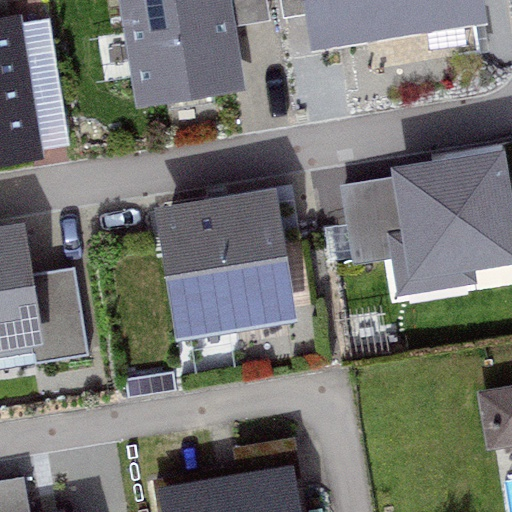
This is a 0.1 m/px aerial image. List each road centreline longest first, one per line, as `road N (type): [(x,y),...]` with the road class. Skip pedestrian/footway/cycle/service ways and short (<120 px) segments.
road 1 (residential): [(511,107),(0,196)]
road 2 (residential): [(351,511),(336,426),(308,399),(0,444)]
